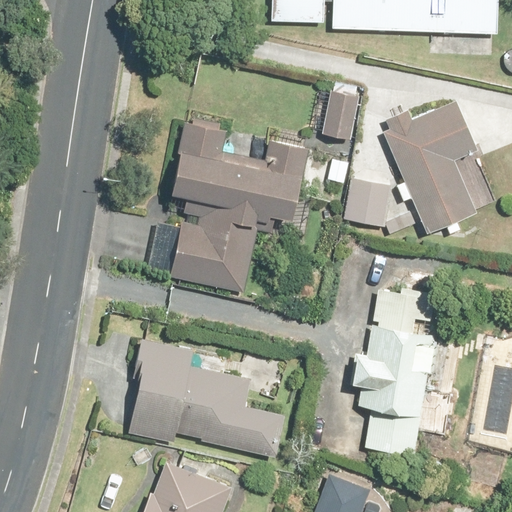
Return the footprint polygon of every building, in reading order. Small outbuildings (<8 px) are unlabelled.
[(272,0),(272,21),(327,23),(327,2),(335,3),(334,25),(496,31),(497,0),(272,0)] [(324,136),(355,138),(358,85),(336,84),(336,92),(332,92),(332,97),(330,97),(330,107),(328,107),(327,121),(325,121),(324,136)] [(429,235),(448,227),(451,233),(461,229),(458,222),(479,213),(459,166),(483,155),(458,98),(413,117),(411,112),(389,121),(391,127),(383,130),(429,235)] [(176,195),(194,198),(191,222),(181,221),(181,226),(156,223),(150,266),(175,269),(173,279),(250,290),(261,209),(298,215),(309,148),(272,142),(269,159),(222,151),(225,130),(221,129),(222,123),(196,119),(195,125),(188,124),(176,195)] [(391,184),(350,182),(348,221),(387,224),(391,234),(415,224),(409,211),(389,219),(391,184)] [(460,351),(434,347),(440,299),(379,291),(371,354),(357,352),(352,386),(366,388),(363,408),(374,410),(369,446),(419,453),(428,390),(448,392),(449,386),(455,386),(460,351)] [(175,444),(177,433),(277,456),(287,414),(249,405),(253,391),(270,395),(276,370),(154,341),(144,338),(137,364),(145,366),(129,433),(175,444)] [(222,511),(231,488),(165,464),(147,511),(222,511)] [(362,511),(372,488),(333,473),(317,511),(362,511)]
